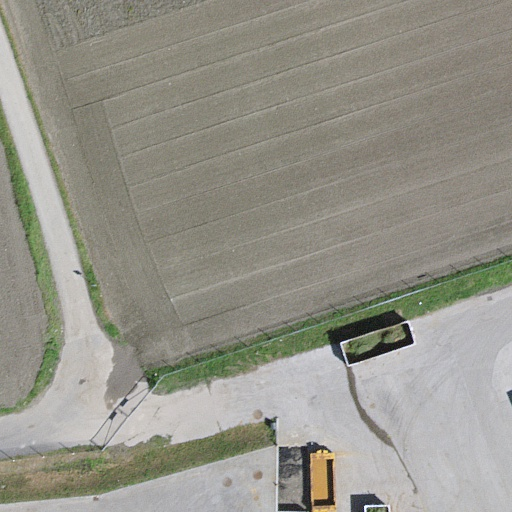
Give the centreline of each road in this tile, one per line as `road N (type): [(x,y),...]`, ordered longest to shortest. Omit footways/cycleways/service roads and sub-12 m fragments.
road 1 (track): [(0,438),(56,429),(91,352),(68,275)]
road 2 (track): [(0,71),(68,275)]
